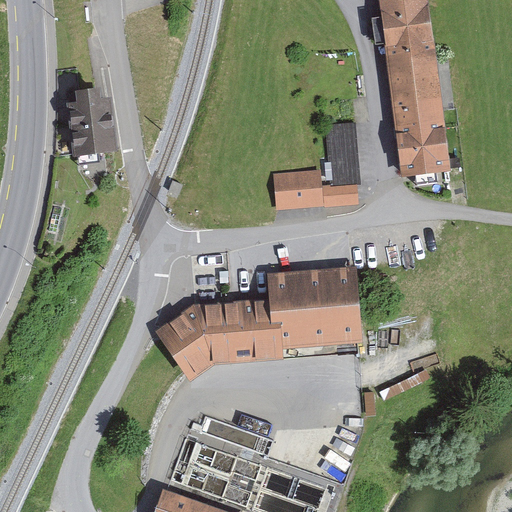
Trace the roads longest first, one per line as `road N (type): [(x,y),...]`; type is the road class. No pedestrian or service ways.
road 1 (unclassified): [(82,511),(78,456),(139,337),(159,245)]
road 2 (secondary): [(26,0),(26,174),(0,276)]
road 3 (unclassified): [(159,245),(145,211),(105,0)]
road 4 (unclassified): [(159,245),(391,215)]
